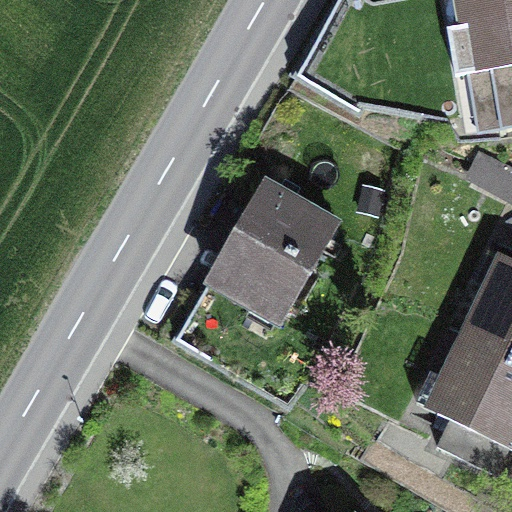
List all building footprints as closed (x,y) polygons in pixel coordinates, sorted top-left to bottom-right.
[(511,64),(511,0),(468,0),(480,69),(511,64)] [(511,191),(511,173),(482,158),(471,178),(509,197),(511,191)] [(278,327),(335,220),(260,180),(203,286),(278,327)] [(511,358),(511,263),(506,261),(469,337),(511,358)] [(511,449),(511,358),(469,337),(433,412),(511,449)]
